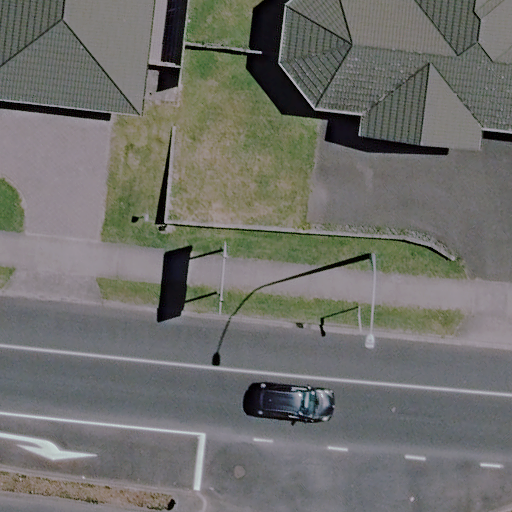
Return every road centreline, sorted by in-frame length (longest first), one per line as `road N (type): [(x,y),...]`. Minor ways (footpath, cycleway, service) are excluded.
road 1 (secondary): [(0,338),(334,378)]
road 2 (secondary): [(334,378),(511,396)]
road 3 (residential): [(321,511),(334,378)]
